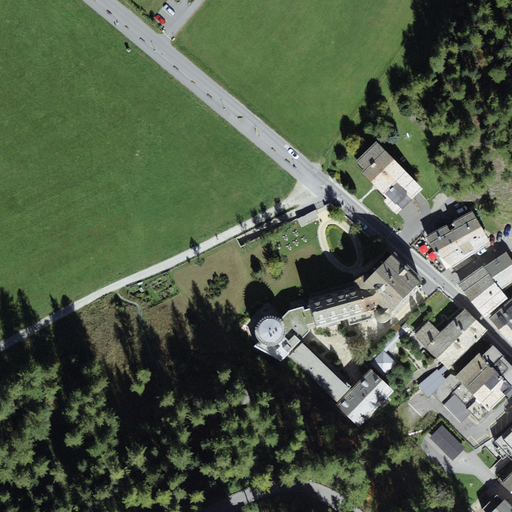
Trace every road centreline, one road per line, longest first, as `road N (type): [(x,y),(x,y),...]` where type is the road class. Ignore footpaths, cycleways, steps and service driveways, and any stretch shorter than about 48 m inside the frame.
road 1 (residential): [(105,0),(511,349)]
road 2 (track): [(320,178),(289,204),(0,348)]
road 3 (residential): [(352,511),(294,486),(214,511)]
